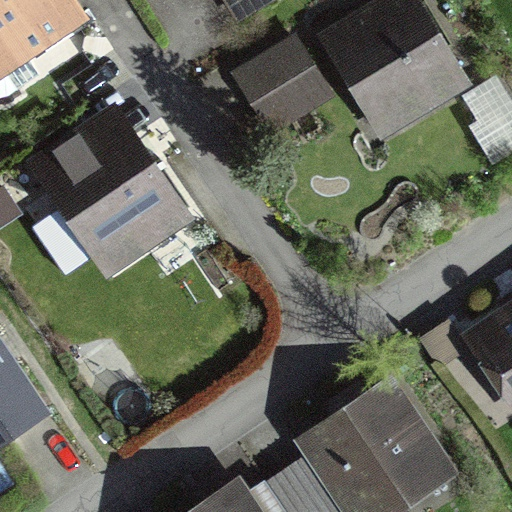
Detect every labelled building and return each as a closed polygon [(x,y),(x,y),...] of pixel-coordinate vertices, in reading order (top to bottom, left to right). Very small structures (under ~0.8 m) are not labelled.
[(0,0),(0,102),(88,46),(58,0),(0,0)] [(229,0),(238,17),(269,0),(229,0)] [(391,0),(324,43),(378,130),(469,73),(422,0),(391,0)] [(239,77),(275,134),(331,100),(295,42),(239,77)] [(466,113),(492,152),(511,139),(511,127),(491,96),(466,113)] [(111,267),(185,220),(119,116),(44,163),(111,267)] [(511,315),(475,339),(511,396),(511,315)] [(449,321),(423,334),(437,362),(463,348),(449,321)] [(0,462),(44,434),(0,365),(0,462)] [(329,511),(422,511),(452,493),(389,397),(294,458),(329,511)] [(253,511),(243,495),(216,511),(253,511)]
